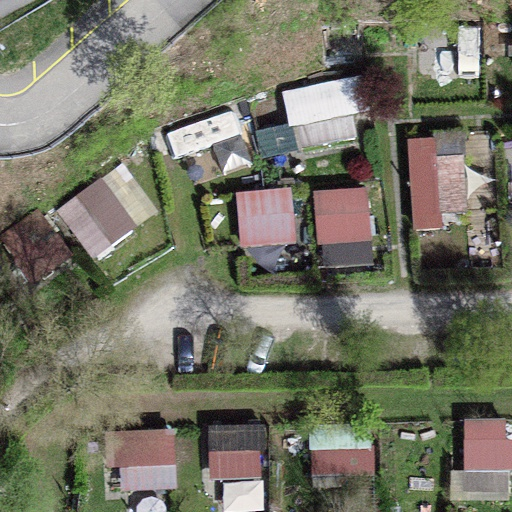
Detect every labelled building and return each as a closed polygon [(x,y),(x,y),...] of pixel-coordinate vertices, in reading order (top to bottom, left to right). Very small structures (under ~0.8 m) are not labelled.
[(288,120),(370,109),(366,74),(283,85),(288,120)] [(266,144),(360,137),(358,117),(265,124),(266,144)] [(466,130),(409,132),(414,238),(445,237),(444,206),(469,205),(466,130)] [(59,213),(98,259),(160,207),(121,161),(59,213)] [(311,189),(321,242),(377,232),(367,179),(311,189)] [(238,187),(241,244),(298,241),(295,184),(238,187)] [(511,417),(465,415),(463,464),(511,466),(511,417)] [(267,423),(205,425),(207,478),(268,476),(267,423)] [(178,426),(121,427),(122,488),(179,487),(178,426)] [(315,480),(377,469),(372,441),(310,452),(315,480)]
